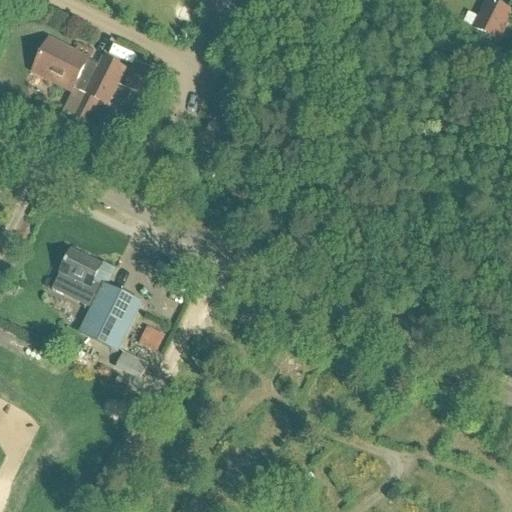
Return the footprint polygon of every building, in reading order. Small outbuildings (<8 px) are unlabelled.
[(498,42),(511,14),(488,3),(474,31),(498,42)] [(473,30),(478,20),(468,15),(463,25),(473,30)] [(89,63),(93,56),(79,49),(75,56),(49,43),(33,74),(72,94),(74,91),(86,97),(74,122),(85,127),(97,103),(106,107),(108,104),(109,101),(112,96),(124,72),(101,60),(98,68),(89,63)] [(149,100),(162,75),(137,63),(125,88),(149,100)] [(229,147),(233,139),(236,133),(214,122),(206,136),(216,141),(217,140),(229,147)] [(216,141),(206,136),(201,134),(194,148),(209,156),(216,141)] [(213,180),(229,147),(217,140),(216,141),(209,156),(200,173),(213,180)] [(102,290),(93,286),(102,268),(71,253),(52,292),(92,312),(80,336),(117,354),(140,307),(103,289),(102,290)] [(147,330),(139,347),(157,356),(165,338),(147,330)] [(141,384),(149,367),(125,355),(117,372),(141,384)] [(388,423),(411,431),(416,418),(392,410),(388,423)] [(234,417),(226,426),(249,445),(257,436),(234,417)] [(253,479),(265,459),(252,450),(239,470),(253,479)] [(200,457),(193,478),(218,485),(225,465),(200,457)] [(146,491),(151,478),(126,467),(120,480),(146,491)] [(312,471),(302,475),(312,496),(322,491),(312,471)] [(430,511),(439,489),(427,485),(416,511),(430,511)] [(131,501),(124,511),(139,511),(142,508),(131,501)] [(393,511),(373,501),(367,511),(393,511)]
